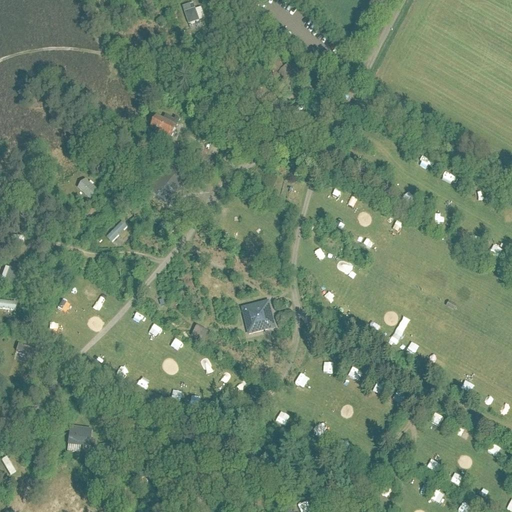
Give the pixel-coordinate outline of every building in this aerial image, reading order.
[(187,25),(198,20),(193,8),(182,13),(187,25)] [(269,111),(277,103),(270,95),(261,104),(269,111)] [(157,118),(150,131),(170,141),(180,122),(175,120),(174,122),(165,118),(164,121),(157,118)] [(198,153),(190,167),(205,176),(214,162),(198,153)] [(188,180),(173,166),(153,189),(168,203),(188,180)] [(97,191),(85,180),(78,188),(90,199),(97,191)] [(491,187),(485,191),(491,202),(498,198),(491,187)] [(373,213),(366,216),(369,224),(376,221),(373,213)] [(163,223),(158,230),(169,238),(174,231),(163,223)] [(9,271),(3,269),(0,276),(0,283),(5,285),(9,271)] [(0,302),(0,310),(14,311),(15,304),(0,302)] [(268,304),(250,309),(244,318),(249,336),(267,331),(272,322),(268,304)] [(107,328),(100,318),(93,324),(101,333),(107,328)] [(26,343),(21,357),(32,360),(36,346),(26,343)] [(31,359),(36,362),(43,351),(38,348),(31,359)] [(369,377),(371,369),(361,365),(358,373),(369,377)] [(405,388),(401,399),(408,402),(412,391),(405,388)] [(445,410),(441,422),(448,425),(452,413),(445,410)] [(477,438),(481,426),(471,422),(467,434),(477,438)] [(84,433),(70,431),(68,445),(83,447),(84,433)] [(502,455),(506,443),(500,441),(496,453),(502,455)] [(272,462),(263,457),(257,468),(266,473),(272,462)] [(17,476),(22,473),(15,458),(9,461),(17,476)] [(309,488),(314,475),(304,471),(299,483),(309,488)] [(447,486),(443,494),(454,499),(458,491),(447,486)] [(303,506),(305,511),(316,511),(320,511),(316,500),(303,506)]
